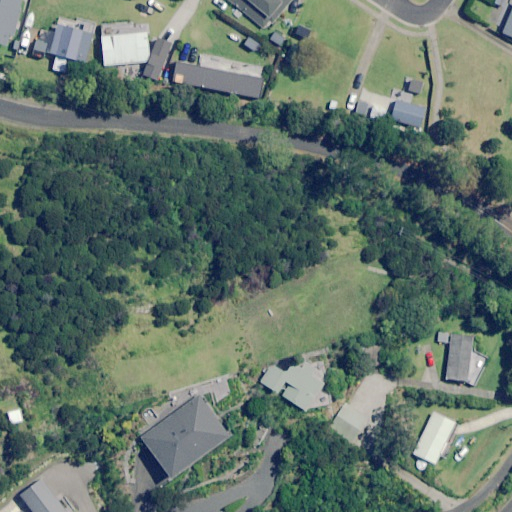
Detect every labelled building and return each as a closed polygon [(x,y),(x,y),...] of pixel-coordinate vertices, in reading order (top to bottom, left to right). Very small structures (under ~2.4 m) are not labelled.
[(21,0),(0,0),(0,44),(7,46),(9,35),(13,36),(21,0)] [(228,0),(265,31),(291,0),(228,0)] [(511,1),(508,0),(507,0),(495,29),(511,36),(511,1)] [(94,33),(58,24),(56,33),(49,32),(46,43),(34,40),(32,50),(87,63),(94,33)] [(149,62),(147,33),(102,36),(104,65),(149,62)] [(158,81),(162,70),(171,43),(157,39),(148,65),(147,65),(143,76),(158,81)] [(306,50),(292,45),(286,60),(300,65),(306,50)] [(265,68),(200,56),(198,66),(177,62),(173,82),(263,99),(267,80),(262,79),(265,68)] [(423,82),(406,78),(403,89),(420,94),(423,82)] [(311,107),(314,91),(300,89),(297,104),(311,107)] [(369,103),(357,100),(351,118),(364,122),(369,103)] [(426,109),(398,100),(392,120),(421,128),(426,109)] [(389,110),(373,106),(369,119),(385,123),(389,110)] [(474,337),(437,332),(436,342),(450,343),(445,379),(467,382),(475,386),(488,360),(472,352),(474,337)] [(381,347),(360,346),(359,365),(380,367),(381,347)] [(309,408),(332,404),(324,361),(301,365),(302,371),(300,370),(277,355),(259,382),(278,394),(285,382),(290,384),(282,397),(306,412),(309,408)] [(230,436),(199,395),(141,437),(171,479),(230,436)] [(367,420),(345,404),(328,428),(351,443),(367,420)] [(435,466),(456,423),(431,410),(409,453),(435,466)] [(67,511),(43,479),(21,495),(32,511),(24,511),(22,510),(18,511),(67,511)]
